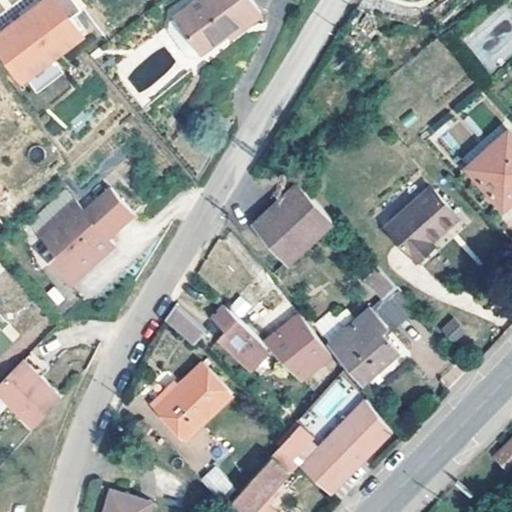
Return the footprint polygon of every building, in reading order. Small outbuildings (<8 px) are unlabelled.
[(77,0),(40,0),(0,31),(0,47),(22,77),(26,74),(53,54),(82,31),(69,15),(82,5),(77,0)] [(255,10),(248,0),(186,0),(172,11),(198,47),(235,21),(238,23),(255,10)] [(198,47),(172,11),(165,15),(165,25),(184,51),(189,53),(198,47)] [(53,54),(26,74),(37,88),(63,68),(53,54)] [(450,154),(468,137),(456,125),(438,142),(450,154)] [(511,195),(511,131),(508,128),(468,164),(503,203),(511,195)] [(299,179),(254,219),(289,256),(334,216),(299,179)] [(84,207),(107,234),(135,211),(112,183),(84,207)] [(457,214),(432,183),(386,223),(410,249),(410,250),(416,257),(433,241),(430,239),(457,214)] [(84,207),(75,196),(29,238),(68,283),(113,242),(107,234),(84,207)] [(416,305),(397,284),(380,266),(365,278),(382,298),(332,341),(363,377),(398,348),(384,333),(416,305)] [(265,305),(254,291),(235,305),(247,318),(265,305)] [(229,305),(222,298),(211,310),(225,324),(218,332),(247,361),(266,342),(229,305)] [(207,331),(182,305),(171,315),(196,342),(202,337),(207,331)] [(283,359),(301,377),(332,353),(303,316),(268,344),(283,359)] [(439,329),(452,344),(465,333),(452,318),(439,329)] [(49,365),(33,348),(0,382),(0,390),(36,427),(67,394),(43,371),(49,365)] [(234,392),(202,359),(156,404),(188,437),(234,392)] [(389,428),(359,400),(300,463),(329,491),(389,428)] [(301,421),(280,445),(293,457),(315,432),(301,421)] [(511,465),(511,437),(497,452),(511,467),(511,465)] [(293,457),(280,445),(276,450),(289,461),(293,457)] [(276,450),(273,453),(261,466),(226,506),(232,511),(250,511),(262,499),(279,480),(289,469),(297,460),(293,457),(289,461),(276,450)] [(218,501),(234,489),(217,465),(201,477),(218,501)] [(151,511),(154,502),(112,490),(106,511),(151,511)] [(276,511),(262,499),(250,511),(276,511)]
